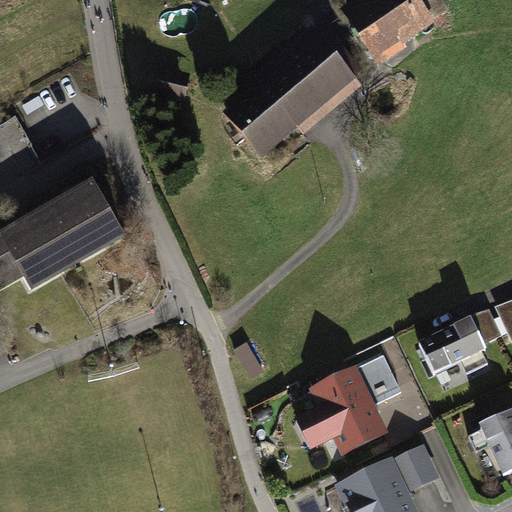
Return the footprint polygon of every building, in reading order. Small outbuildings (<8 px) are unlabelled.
[(411,0),(374,0),(350,16),(377,58),(428,25),(411,0)] [(433,0),(411,0),(428,25),(443,15),(433,0)] [(244,103),(229,116),(262,156),(349,83),(348,81),(356,70),(326,35),(251,98),(247,93),(241,99),(244,103)] [(191,78),(160,69),(153,93),(183,102),(191,78)] [(0,287),(21,276),(30,290),(123,237),(93,185),(4,236),(0,228),(0,287)] [(471,321),(419,346),(433,375),(485,351),(471,321)] [(247,345),(235,352),(251,379),(263,372),(247,345)] [(322,409),(309,415),(322,442),(335,436),(344,454),(384,434),(371,407),(400,393),(383,358),(313,391),(322,409)] [(511,412),(480,427),(503,476),(511,472),(511,412)] [(394,463),(407,491),(435,478),(422,450),(394,463)] [(389,466),(342,488),(350,505),(343,508),(345,511),(405,511),(410,510),(389,466)]
